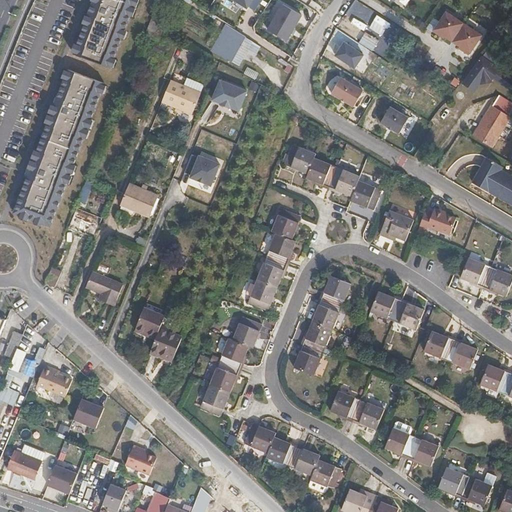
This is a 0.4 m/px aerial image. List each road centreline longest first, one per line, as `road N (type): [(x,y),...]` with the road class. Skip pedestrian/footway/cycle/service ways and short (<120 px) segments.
road 1 (residential): [(441,511),(346,441),(282,406),(273,356),(304,281),(323,257),(361,250),(511,348)]
road 2 (residential): [(342,0),(300,80),(307,101),(511,223)]
road 3 (residential): [(19,278),(277,511)]
road 4 (unknown): [(61,0),(0,152)]
